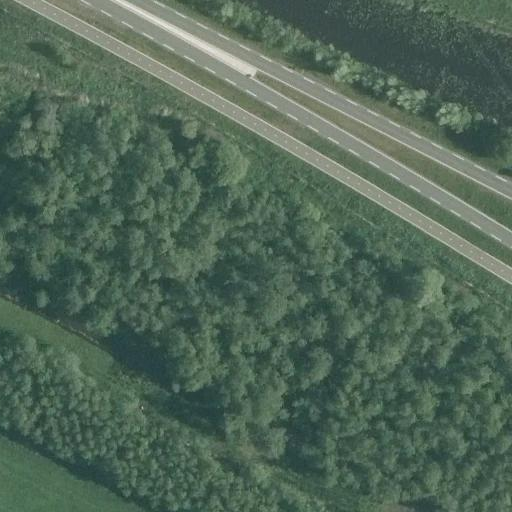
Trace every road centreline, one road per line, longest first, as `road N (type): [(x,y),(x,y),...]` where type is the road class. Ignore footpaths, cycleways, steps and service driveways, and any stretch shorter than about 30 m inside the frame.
road 1 (primary): [(91,0),(511,239)]
road 2 (primary): [(511,190),(139,0)]
